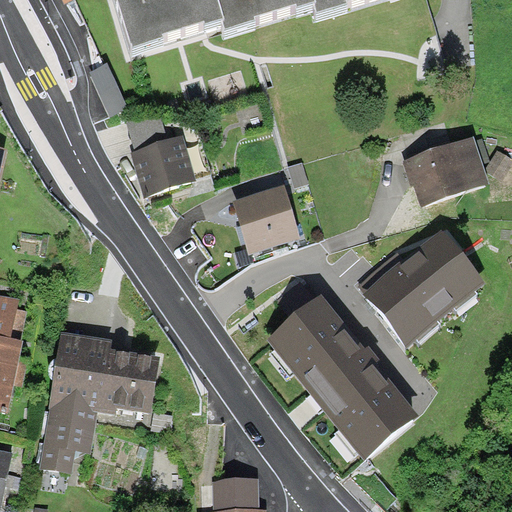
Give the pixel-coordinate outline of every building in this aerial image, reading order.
[(111,0),(129,58),(223,30),(213,0),(111,0)] [(312,0),(213,0),(223,30),(225,38),(316,10),(312,0)] [(385,0),(312,0),(316,10),(319,20),(385,0)] [(128,110),(107,65),(90,73),(111,118),(128,110)] [(135,153),(131,154),(146,199),(195,183),(180,139),(169,142),(163,123),(125,122),(135,153)] [(475,140),(404,162),(412,186),(415,185),(422,206),(489,185),(475,140)] [(0,194),(10,151),(0,148),(0,194)] [(302,165),(289,169),(295,189),(308,185),(302,165)] [(511,167),(502,184),(511,189),(511,167)] [(284,189),(234,203),(249,255),(299,241),(284,189)] [(442,229),(362,295),(373,310),(408,353),(487,287),(442,229)] [(325,294),(265,343),(363,465),(423,416),(325,294)] [(19,302),(0,298),(0,413),(9,415),(15,387),(23,389),(29,360),(20,358),(23,343),(21,343),(27,312),(17,310),(19,302)] [(150,428),(161,361),(116,354),(111,353),(112,343),(61,334),(39,470),(72,475),(76,455),(93,458),(99,420),(150,428)] [(0,511),(12,454),(0,451),(0,511)] [(260,511),(260,481),(212,482),(212,511),(260,511)]
